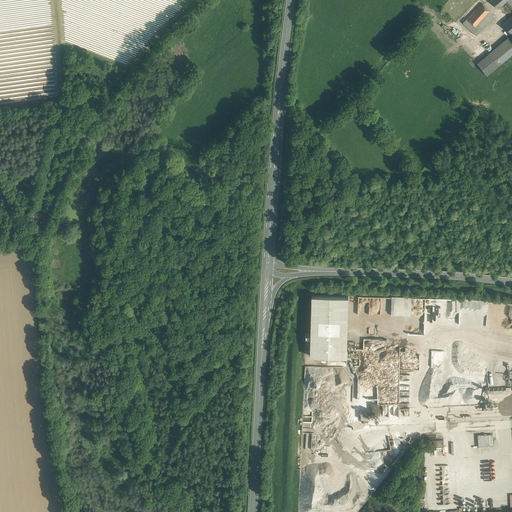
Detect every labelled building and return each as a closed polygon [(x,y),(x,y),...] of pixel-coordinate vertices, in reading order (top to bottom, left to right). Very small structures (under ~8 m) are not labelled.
[(511,3),(509,0),(491,0),(498,9),(506,2),(511,9),(511,3)] [(495,16),(482,3),(467,18),(463,23),(476,36),(480,31),(495,16)] [(511,15),(503,23),(511,34),(511,15)] [(511,42),(508,37),(477,63),(487,75),(511,53),(511,42)] [(348,296),(311,295),(310,356),(346,357),(348,296)] [(411,314),(411,296),(392,295),(391,314),(411,314)] [(400,351),(401,369),(416,368),(415,354),(410,354),(410,355),(409,355),(409,360),(408,360),(408,363),(407,363),(406,351),(400,351)] [(379,416),(379,403),(372,404),(372,410),(360,411),(361,419),(372,419),(371,416),(379,416)] [(388,410),(388,417),(399,417),(398,407),(388,407),(388,404),(382,404),(382,410),(388,410)] [(492,434),(477,434),(478,446),(480,446),(489,446),(489,443),(492,443),(492,434)]
